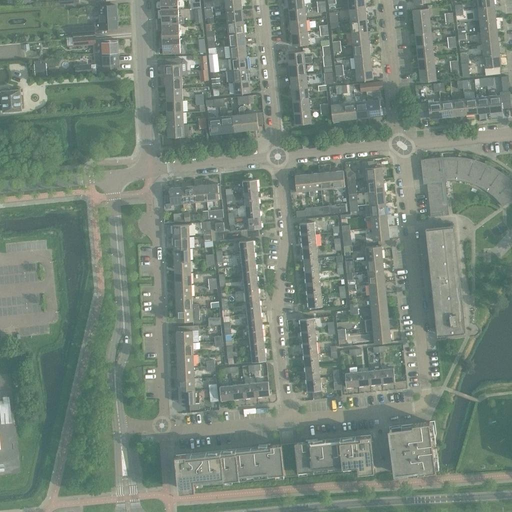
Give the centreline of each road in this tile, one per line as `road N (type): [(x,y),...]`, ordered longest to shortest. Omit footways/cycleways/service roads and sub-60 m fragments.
road 1 (residential): [(287,420),(413,408),(424,399),(400,143)]
road 2 (residential): [(287,420),(275,311),(285,242),(277,155)]
road 3 (secondary): [(511,495),(270,511)]
road 4 (residential): [(160,425),(157,238),(148,217)]
road 5 (residential): [(148,169),(140,0)]
road 6 (residential): [(277,155),(260,0)]
road 7 (residential): [(400,143),(385,0)]
road 8 (residential): [(123,311),(111,178)]
road 9 (residential): [(277,155),(148,169)]
road 10 (residential): [(160,425),(191,430),(287,420)]
road 11 (residential): [(400,143),(277,155)]
